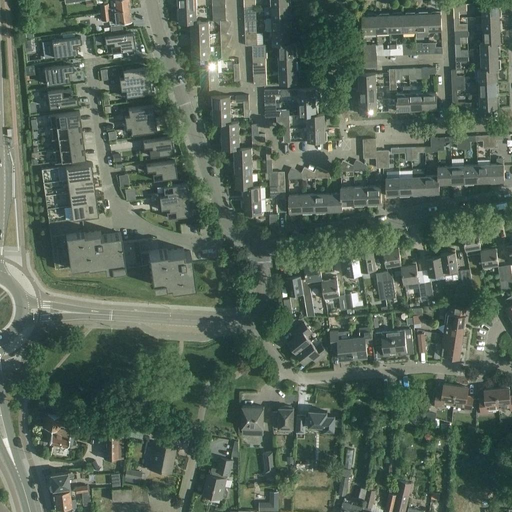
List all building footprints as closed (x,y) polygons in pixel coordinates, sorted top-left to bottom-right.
[(109,11),(114,10),(130,8),(128,0),(112,0),(113,6),(108,7),(109,11)] [(179,9),(197,9),(196,0),(176,0),(177,5),(179,5),(179,9)] [(255,6),(255,0),(244,0),(244,7),(248,9),(251,4),(255,6)] [(100,4),(101,12),(109,11),(108,7),(108,3),(100,4)] [(481,3),(482,17),(501,16),(501,7),(499,7),(499,3),(481,3)] [(244,7),(244,12),(255,12),(255,6),(251,4),(248,9),(244,7)] [(453,5),(454,18),(459,18),(459,11),(466,11),(466,4),(453,5)] [(289,9),(289,5),(271,5),(272,18),(289,17),(291,17),(291,9),(289,9)] [(130,8),(114,10),(109,11),(109,16),(114,16),(115,23),(131,21),(130,8)] [(179,21),(179,22),(189,22),(189,21),(197,21),(197,9),(179,9),(177,9),(178,18),(179,18),(180,21),(179,21)] [(109,11),(101,12),(102,20),(110,19),(109,16),(109,11)] [(442,30),(441,11),(432,11),(432,13),(428,13),(429,31),(442,30)] [(213,20),(220,20),(226,20),(225,12),(213,12),(213,20)] [(406,12),(406,14),(402,14),(402,32),(415,31),(415,14),(415,12),(406,12)] [(419,12),(419,14),(415,14),(415,31),(429,31),(428,13),(428,12),(419,12)] [(380,13),(380,15),(376,15),(376,33),(389,32),(389,15),(389,13),(380,13)] [(393,13),(393,15),(389,15),(389,32),(402,32),(402,14),(401,13),(393,13)] [(367,16),(362,16),(363,33),(376,33),(376,15),(376,14),(367,14),(367,16)] [(482,17),(483,30),(502,29),(502,21),(500,21),(500,17),(501,17),(501,16),(482,17)] [(289,22),(289,17),(272,18),(273,31),(290,31),(292,31),(291,22),(289,22)] [(454,18),(455,31),(467,31),(467,24),(459,25),(459,18),(454,18)] [(192,34),(192,35),(210,34),(209,20),(197,21),(189,21),(189,22),(190,30),(192,30),(192,34)] [(220,20),(221,33),(226,33),(231,23),(226,20),(220,20)] [(483,30),(483,43),(498,42),(499,42),(502,42),(502,33),(500,33),(500,30),(502,30),(502,29),(483,30)] [(290,35),(290,31),(273,31),(273,45),(278,45),(278,44),(292,44),(292,43),(292,35),(290,35)] [(455,31),(455,44),(460,44),(460,37),(468,37),(467,31),(455,31)] [(104,37),(105,43),(113,42),(113,45),(111,45),(111,52),(135,49),(133,33),(104,37)] [(221,33),(222,47),(227,46),(232,36),(226,33),(221,33)] [(192,43),(192,47),(192,48),(210,47),(210,34),(192,35),(192,34),(190,34),(190,43),(192,43)] [(81,43),(80,36),(51,40),(54,56),(77,53),(77,46),(74,47),(73,44),(81,43)] [(480,43),(481,56),(500,55),(499,42),(498,42),(483,43),(480,43)] [(296,43),(292,43),(292,44),(278,44),(278,45),(279,57),(296,57),(298,57),(298,48),(296,48),(296,43)] [(100,44),(101,55),(110,54),(110,44),(100,44)] [(252,45),(253,54),(266,53),(265,44),(252,45)] [(455,44),(456,57),(468,56),(468,50),(460,51),(460,44),(455,44)] [(363,45),(364,62),(377,61),(376,45),(363,45)] [(227,46),(222,47),(222,59),(228,59),(232,49),(227,46)] [(193,60),(193,61),(199,61),(211,60),(210,47),(192,48),(192,47),(190,47),(191,56),(193,56),(193,60)] [(481,56),(481,68),(481,69),(495,68),(500,68),(500,59),(499,59),(499,56),(500,56),(500,55),(481,56)] [(456,57),(456,70),(461,69),(461,63),(468,63),(468,56),(456,57)] [(296,61),(296,57),(279,57),(279,71),(297,70),(299,70),(298,61),(296,61)] [(201,73),(201,74),(219,73),(218,59),(211,60),(199,61),(199,69),(201,69),(201,73)] [(73,64),(44,68),(46,84),(70,81),(69,74),(66,74),(65,72),(74,71),(73,64)] [(119,78),(120,84),(150,80),(148,67),(123,71),(123,78),(119,78)] [(253,68),(254,77),(266,76),(266,67),(253,68)] [(435,67),(428,68),(422,68),(422,78),(429,78),(429,74),(435,73),(435,67)] [(409,68),(402,69),(396,69),(396,80),(403,79),(402,75),(409,74),(409,68)] [(422,68),(416,68),(409,68),(409,74),(409,79),(416,79),(422,78),(422,68)] [(478,68),(479,82),(498,81),(498,73),(495,73),(495,68),(481,69),(481,68),(478,68)] [(297,74),(297,70),(279,71),(280,84),(299,83),(299,74),(297,74)] [(451,70),(452,83),(464,83),(464,76),(457,76),(456,70),(451,70)] [(202,86),(202,87),(219,86),(219,73),(201,74),(201,73),(199,73),(200,82),(202,82),(202,86)] [(376,73),(358,74),(359,78),(357,78),(357,87),(359,87),(376,86),(376,73)] [(266,76),(254,77),(254,85),(267,84),(266,76)] [(151,93),(150,80),(120,84),(121,90),(125,89),(126,96),(151,93)] [(479,82),(479,95),(498,94),(498,85),(496,86),(496,82),(498,81),(479,82)] [(452,83),(452,96),(457,96),(457,89),(464,89),(464,83),(452,83)] [(376,86),(359,87),(359,91),(357,91),(358,100),(360,100),(377,99),(376,86)] [(410,110),(409,92),(409,86),(403,86),(404,92),(397,93),(397,110),(410,110),(410,112),(410,110)] [(69,95),(72,95),(71,88),(47,91),(49,108),(78,104),(77,97),(69,98),(69,95)] [(315,93),(315,88),(298,89),(298,103),(316,102),(318,102),(317,93),(315,93)] [(281,96),(281,90),(264,90),(265,104),(276,103),(275,96),(281,96)] [(437,109),(436,91),(423,92),(423,109),(437,109)] [(423,109),(423,92),(409,92),(410,110),(423,109),(423,111),(423,109)] [(498,94),(479,95),(480,108),(501,108),(500,99),(497,99),(496,95),(498,95),(498,94)] [(213,109),(213,110),(231,109),(230,96),(211,96),(211,105),(213,105),(213,109)] [(457,96),(452,96),(453,109),(465,109),(465,102),(457,103),(457,96)] [(377,99),(360,100),(360,104),(358,104),(358,113),(378,113),(377,99)] [(316,106),(316,102),(298,103),(299,116),(307,115),(318,114),(318,106),(316,106)] [(266,117),(276,116),(282,116),(282,110),(276,110),(276,103),(265,104),(266,117)] [(124,116),(125,121),(125,122),(155,118),(153,105),(128,108),(129,115),(124,116)] [(214,122),(214,123),(220,123),(220,122),(231,122),(231,109),(213,110),(213,109),(211,109),(212,118),(214,118),(214,122)] [(79,112),(79,111),(49,115),(51,127),(78,123),(81,123),(80,116),(77,116),(77,112),(79,112)] [(324,114),(318,114),(307,115),(307,128),(325,128),(326,127),(326,119),(324,119),(324,114)] [(277,124),(283,124),(290,124),(289,116),(282,116),(276,116),(277,124)] [(156,131),(155,118),(125,122),(126,128),(130,127),(131,134),(156,131)] [(222,135),(239,135),(239,121),(231,122),(220,122),(220,123),(220,131),(222,131),(222,135)] [(79,128),(78,123),(51,127),(53,139),(80,135),(82,135),(81,127),(79,128)] [(325,131),(325,128),(307,128),(308,141),(327,140),(327,131),(325,131)] [(253,147),(265,146),(265,134),(259,134),(259,141),(252,141),(253,147)] [(503,134),(489,135),(489,147),(495,147),(495,140),(503,139),(503,134)] [(81,139),(80,135),(53,139),(54,150),(82,147),(84,146),(83,139),(81,139)] [(222,148),(222,149),(233,148),(240,148),(239,135),(222,135),(220,135),(221,144),(222,144),(223,148),(222,148)] [(489,135),(476,136),(476,140),(483,140),(483,148),(489,147),(489,135)] [(171,136),(142,141),(143,147),(152,146),(152,149),(149,149),(150,156),(173,153),(171,136)] [(463,136),(450,137),(450,142),(457,141),(457,149),(463,149),(463,136)] [(476,136),(463,136),(463,149),(470,148),(469,141),(476,140),(476,136)] [(431,146),(424,147),(424,152),(437,151),(437,150),(437,137),(431,138),(431,146)] [(450,137),(437,137),(437,150),(443,149),(443,142),(450,142),(450,137)] [(82,151),(82,147),(54,150),(56,162),(85,158),(84,150),(82,151)] [(235,157),(235,161),(252,160),(251,147),(240,148),(233,148),(233,157),(235,157)] [(412,160),(411,147),(398,148),(398,153),(405,152),(405,160),(412,160)] [(424,147),(411,147),(412,160),(418,160),(417,152),(424,152),(424,147)] [(54,157),(54,148),(39,148),(39,157),(54,157)] [(497,164),(490,164),(491,183),(499,183),(499,181),(504,181),(504,163),(503,163),(503,158),(497,158),(497,164)] [(146,164),(147,171),(155,170),(155,172),(152,173),(153,180),(177,177),(175,160),(146,164)] [(235,174),(252,173),(252,160),(235,161),(233,161),(233,170),(235,170),(235,174)] [(340,165),(340,171),(353,171),(353,165),(343,160),(340,165)] [(356,160),(353,165),(353,171),(367,171),(367,164),(356,160)] [(477,160),(477,164),(478,184),(487,183),(486,182),(490,181),(490,183),(491,183),(490,164),(490,160),(477,160)] [(84,233),(82,217),(98,215),(91,162),(41,169),(55,269),(87,265),(88,273),(150,264),(152,285),(170,283),(170,286),(194,283),(190,251),(184,252),(183,248),(167,250),(167,249),(140,252),(139,240),(121,242),(120,233),(101,235),(100,231),(84,233)] [(477,164),(464,165),(465,184),(474,184),(473,182),(477,182),(477,184),(478,184),(477,164)] [(464,165),(451,166),(452,185),(461,184),(461,183),(464,183),(465,184),(464,165)] [(330,166),(328,171),(328,178),(340,177),(340,171),(330,166)] [(438,166),(438,174),(439,174),(439,186),(448,185),(448,183),(451,183),(451,185),(452,185),(451,166),(438,166)] [(304,167),(301,173),(302,178),(315,178),(314,172),(304,167)] [(317,167),(314,172),(315,178),(328,178),(328,171),(317,167)] [(302,178),(301,173),(291,168),(288,173),(289,179),(302,178)] [(399,170),(399,176),(400,194),(408,194),(408,193),(413,193),(413,194),(413,175),(413,170),(399,170)] [(269,186),(278,185),(278,172),(273,172),(269,173),(269,186)] [(253,186),(252,173),(235,174),(233,174),(234,183),(236,183),(236,186),(236,187),(242,187),(253,186)] [(439,174),(438,174),(425,175),(426,193),(434,193),(434,192),(439,191),(439,186),(439,174)] [(425,175),(413,175),(413,194),(421,194),(421,192),(425,192),(425,193),(426,193),(425,175)] [(400,194),(399,176),(386,177),(387,197),(396,196),(396,193),(399,193),(399,194),(400,194)] [(159,197),(160,203),(189,199),(187,183),(163,186),(164,193),(167,193),(167,195),(159,197)] [(381,185),(367,186),(368,205),(376,205),(376,203),(381,203),(381,185)] [(244,199),(244,200),(262,199),(261,186),(253,186),(242,187),(242,195),(244,195),(244,199)] [(367,186),(354,187),(355,205),(364,205),(364,204),(368,204),(368,205),(367,186)] [(341,187),(341,193),(342,206),(350,206),(350,204),(354,204),(354,205),(355,205),(354,187),(341,187)] [(328,193),(315,194),(316,213),(325,213),(324,211),(329,211),(329,212),(328,193)] [(341,193),(328,193),(329,212),(338,212),(338,210),(342,210),(342,206),(341,193)] [(303,213),(302,194),(289,195),(290,214),(299,213),(299,212),(302,212),(302,213),(303,213)] [(315,194),(302,194),(303,213),(312,213),(311,211),(315,211),(316,213),(315,194)] [(286,211),(285,198),(277,199),(277,212),(286,211)] [(191,215),(189,199),(160,203),(161,209),(169,208),(169,211),(166,211),(167,218),(191,215)] [(244,213),(262,212),(262,199),(244,200),(244,199),(242,200),(243,209),(244,208),(244,212),(244,213)] [(190,223),(192,233),(201,232),(200,222),(190,223)] [(463,230),(466,250),(481,248),(478,230),(467,232),(467,230),(463,230)] [(481,249),(483,259),(483,266),(498,264),(495,245),(492,245),(492,248),(481,249)] [(387,246),(383,247),(387,266),(388,271),(392,270),(394,270),(402,269),(402,266),(401,264),(399,247),(388,248),(387,246)] [(359,256),(361,270),(362,270),(376,268),(373,249),(370,250),(370,252),(359,254),(359,256)] [(440,254),(441,256),(444,275),(458,273),(460,285),(466,284),(464,269),(458,270),(457,268),(458,268),(457,261),(455,249),(451,250),(452,252),(440,254)] [(361,270),(359,256),(348,257),(348,255),(344,256),(347,274),(362,272),(362,270),(361,270)] [(427,259),(428,269),(429,275),(437,274),(437,279),(445,278),(444,275),(441,256),(430,258),(430,256),(426,256),(426,258),(426,259),(427,259)] [(308,263),(308,261),(304,261),(304,263),(306,273),(307,280),(322,278),(319,260),(318,261),(308,263)] [(402,266),(402,269),(404,282),(419,280),(416,263),(416,261),(412,262),(412,264),(402,266)] [(508,290),(506,280),(504,265),(498,266),(502,291),(508,290)] [(470,269),(464,269),(466,284),(472,283),(470,269)] [(388,273),(382,274),(386,299),(396,297),(392,270),(388,271),(388,273)] [(378,286),(380,300),(386,299),(382,271),(376,272),(378,286)] [(306,273),(301,274),(303,287),(304,292),(305,302),(312,301),(309,286),(308,280),(307,280),(306,273)] [(286,277),(289,294),(304,292),(303,287),(301,274),(300,274),(300,275),(290,277),(289,275),(286,275),(286,277)] [(340,296),(338,288),(337,276),(333,276),(333,278),(322,280),(325,298),(340,296)] [(424,281),(427,296),(433,295),(431,280),(424,281)] [(427,296),(424,281),(419,282),(421,296),(427,296)] [(351,294),(344,295),(347,310),(347,316),(354,315),(351,294)] [(338,296),(340,311),(347,310),(344,295),(338,296)] [(284,300),(287,314),(293,313),(290,298),(284,300)] [(447,312),(445,323),(464,326),(466,315),(465,315),(466,308),(451,306),(450,313),(447,312)] [(289,342),(296,352),(310,342),(306,336),(311,331),(304,322),(295,330),(299,335),(289,342)] [(464,326),(445,323),(444,334),(463,337),(464,326)] [(360,337),(351,338),(353,358),(367,356),(366,342),(373,341),(371,328),(359,330),(360,337)] [(411,329),(392,331),(395,353),(407,352),(406,342),(413,341),(411,329)] [(342,331),(330,333),(331,346),(338,345),(340,359),(353,358),(351,338),(350,331),(342,331)] [(395,353),(392,331),(375,333),(376,344),(383,343),(384,354),(395,353)] [(463,337),(444,334),(442,344),(461,347),(463,337)] [(310,342),(296,352),(305,363),(315,355),(318,360),(328,352),(320,343),(315,347),(310,342)] [(437,344),(435,357),(440,358),(441,356),(460,358),(461,347),(442,344),(437,344)] [(173,365),(161,368),(164,380),(177,376),(173,365)] [(442,403),(453,404),(456,385),(444,383),(443,394),(437,394),(437,391),(435,406),(441,407),(442,403)] [(456,385),(453,404),(465,406),(464,411),(471,411),(473,396),(472,396),(472,399),(467,398),(468,387),(456,385)] [(509,387),(497,388),(499,407),(510,406),(511,411),(511,410),(511,397),(510,398),(509,387)] [(499,407),(497,388),(485,389),(486,400),(480,401),(480,398),(479,398),(481,414),(487,413),(487,409),(499,407)] [(241,408),(241,414),(242,414),(242,427),(242,434),(263,435),(263,428),(264,406),(243,406),(243,408),(241,408)] [(278,427),(293,428),(294,408),(291,408),(291,406),(285,406),(285,407),(279,407),(279,412),(271,412),(273,426),(278,426),(278,427)] [(298,414),(297,432),(305,432),(305,425),(309,425),(310,426),(310,425),(325,426),(325,429),(325,430),(326,430),(333,430),(334,430),(334,429),(335,416),(335,415),(334,415),(327,415),(327,412),(327,411),(326,411),(311,410),(310,410),(310,411),(309,415),(306,415),(306,414),(304,414),(304,415),(299,414),(298,414)] [(59,416),(57,416),(47,414),(44,428),(52,430),(49,444),(68,447),(68,443),(72,444),(74,435),(70,434),(70,432),(59,429),(60,421),(58,421),(59,416)] [(104,427),(104,459),(123,459),(122,435),(117,435),(117,427),(104,427)] [(150,468),(158,470),(168,472),(171,456),(173,456),(175,447),(155,443),(150,468)] [(263,452),(266,472),(276,471),(273,451),(263,452)] [(224,497),(227,496),(228,491),(227,489),(224,488),(226,478),(227,474),(229,474),(233,460),(221,457),(218,472),(219,472),(218,476),(208,474),(203,494),(221,499),(222,497),(224,497)] [(396,461),(396,469),(404,470),(404,461),(396,461)] [(350,469),(343,468),(338,494),(345,495),(350,469)] [(125,477),(140,479),(141,472),(126,469),(125,477)] [(67,472),(60,473),(50,474),(52,489),(69,487),(68,479),(76,478),(76,473),(67,472)] [(295,481),(294,493),(293,503),(299,503),(299,509),(322,511),(323,494),(301,492),(302,482),(295,481)] [(80,492),(82,505),(90,505),(89,491),(87,491),(87,485),(74,486),(75,493),(80,492)] [(385,508),(394,510),(397,495),(394,494),(395,491),(396,486),(391,485),(385,508)] [(111,489),(112,501),(131,500),(131,488),(111,489)] [(364,507),(362,511),(378,511),(380,509),(372,504),(375,491),(367,489),(364,507)] [(69,490),(63,491),(53,492),(55,509),(75,506),(74,499),(71,500),(69,490)] [(397,495),(394,510),(393,511),(404,511),(409,494),(395,491),(394,494),(397,495)] [(340,511),(362,511),(364,507),(343,502),(340,511)]
